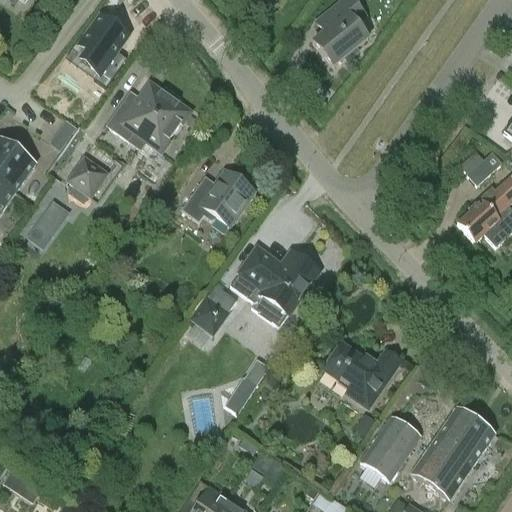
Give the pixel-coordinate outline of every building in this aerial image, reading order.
[(312,47),(332,71),(344,62),(346,65),(358,56),(355,52),(367,43),(355,28),(365,20),(348,0),(346,0),(321,21),(330,32),(312,47)] [(85,42),(79,51),(87,57),(80,66),(97,78),(93,83),(105,92),(122,69),(110,61),(114,55),(127,38),(101,20),(85,42)] [(127,145),(134,136),(160,155),(187,117),(149,90),(130,116),(121,110),(106,130),(127,145)] [(51,144),(62,152),(76,132),(65,125),(51,144)] [(511,125),(502,139),(504,141),(504,140),(511,146),(511,125)] [(0,145),(0,218),(35,170),(0,145)] [(491,156),(466,179),(476,190),(501,167),(491,156)] [(90,203),(109,177),(83,159),(64,185),(90,203)] [(214,225),(216,222),(228,231),(251,195),(225,176),(214,192),(210,192),(201,186),(180,215),(198,227),(203,221),(210,226),(214,225)] [(469,215),(456,228),(474,247),(483,239),(495,252),(511,236),(511,215),(508,210),(511,206),(511,178),(494,195),(490,191),(467,213),(469,215)] [(36,228),(53,240),(69,217),(52,205),(36,228)] [(290,256),(280,270),(256,253),(238,278),(263,295),(260,299),(260,300),(256,306),(255,311),(256,316),(261,320),(267,319),(271,316),(276,311),(287,319),(318,276),(290,256)] [(212,341),(230,316),(205,299),(188,323),(212,341)] [(341,350),(324,375),(337,384),(335,387),(347,395),(349,392),(357,397),(353,402),(367,411),(399,365),(386,355),(374,373),(341,350)] [(268,372),(257,365),(245,383),(256,390),(268,372)] [(259,399),(265,404),(278,386),(272,382),(259,399)] [(456,413),(410,479),(448,505),(494,439),(456,413)] [(364,416),(354,431),(365,438),(374,423),(364,416)] [(390,422),(359,466),(389,487),(419,441),(390,422)] [(242,444),(238,450),(252,459),(256,454),(242,444)] [(265,463),(260,476),(277,482),(282,470),(265,463)] [(221,511),(227,503),(199,485),(180,511),(221,511)] [(319,494),(313,491),(307,500),(313,503),(319,494)] [(313,508),(319,511),(324,511),(331,502),(321,496),(313,508)] [(37,506),(46,511),(53,511),(57,506),(43,497),(37,506)] [(221,511),(239,511),(227,503),(221,511)]
